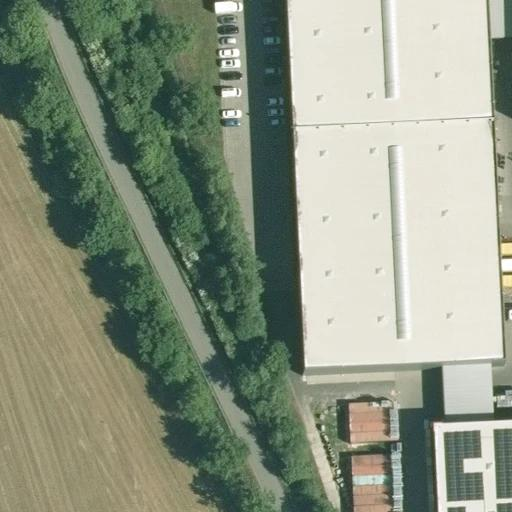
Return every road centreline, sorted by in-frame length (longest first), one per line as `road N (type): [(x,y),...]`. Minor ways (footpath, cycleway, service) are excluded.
road 1 (unclassified): [(51,0),(94,121),(278,511)]
road 2 (unknown): [(278,320),(257,0)]
